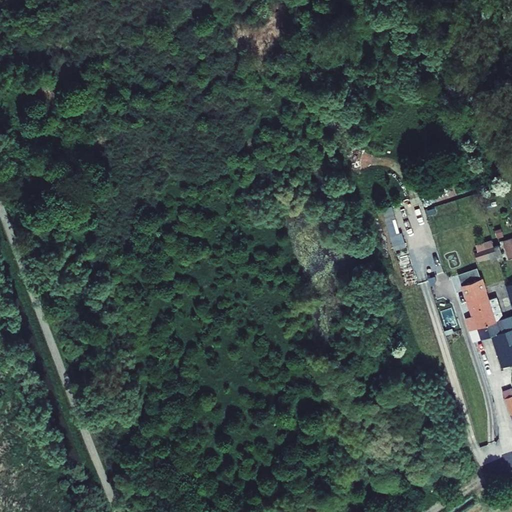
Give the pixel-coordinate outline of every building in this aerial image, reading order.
[(382,207),(387,224),(397,221),(393,204),(382,207)] [(401,230),(389,234),(393,249),(406,246),(401,230)] [(511,236),(502,239),(508,257),(511,255),(511,236)] [(491,238),(474,244),(478,257),(496,251),(491,238)] [(459,291),(463,303),(473,334),(492,327),(478,284),(459,291)] [(511,291),(511,290),(503,293),(511,321),(511,322),(511,291)] [(511,322),(511,321),(495,326),(508,369),(511,368),(511,322)] [(473,334),(476,346),(487,342),(494,362),(502,361),(506,370),(508,369),(495,326),(492,327),(473,334)] [(499,404),(504,423),(511,420),(511,409),(509,400),(499,404)]
